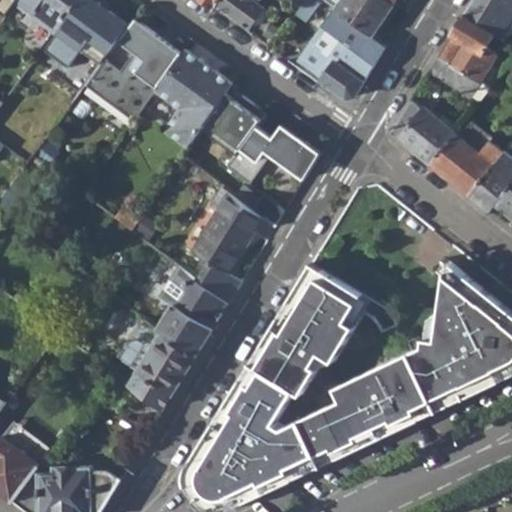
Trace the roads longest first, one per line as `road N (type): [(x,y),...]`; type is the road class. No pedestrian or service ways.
road 1 (residential): [(126,511),(358,137)]
road 2 (residential): [(171,0),(358,137)]
road 3 (residential): [(511,254),(358,137)]
road 4 (residential): [(358,137),(441,0)]
